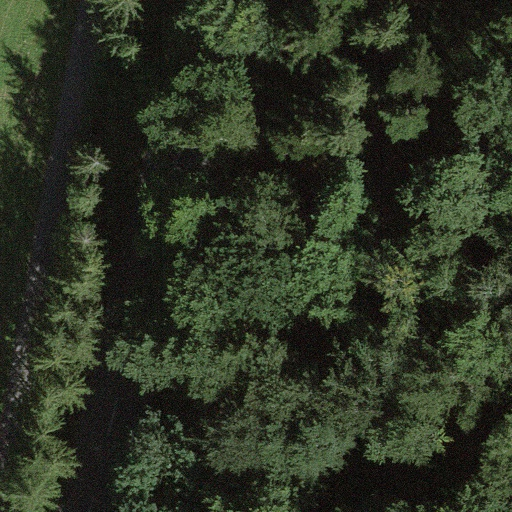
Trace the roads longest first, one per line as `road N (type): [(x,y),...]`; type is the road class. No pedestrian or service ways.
road 1 (tertiary): [(217,0),(86,511)]
road 2 (track): [(5,511),(43,231),(88,0)]
